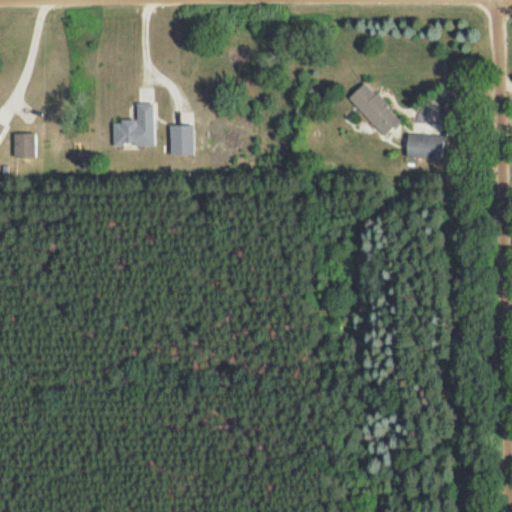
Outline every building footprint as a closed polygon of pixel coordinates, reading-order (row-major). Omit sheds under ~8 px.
[(348,97),(384,135),(401,120),(364,82),(348,97)] [(153,102),(135,102),(135,119),(112,119),(112,145),(153,145),(153,102)] [(170,154),(192,154),(192,124),(170,124),(170,154)] [(34,132),(14,132),(14,155),(34,155),(34,132)] [(406,134),(406,157),(442,157),(442,134),(406,134)]
